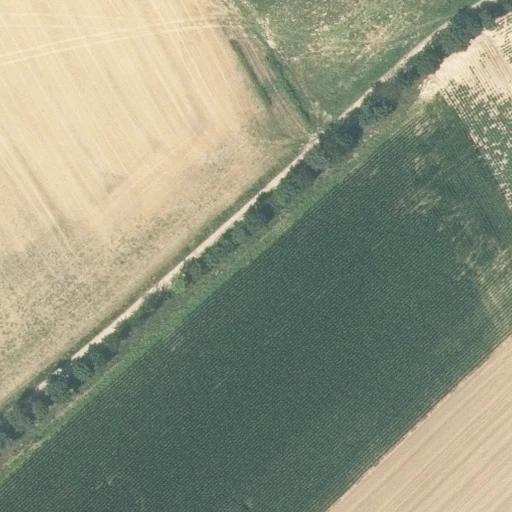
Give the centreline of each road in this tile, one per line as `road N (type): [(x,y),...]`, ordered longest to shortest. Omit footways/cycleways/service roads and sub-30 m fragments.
road 1 (track): [(0,427),(430,45),(497,0)]
road 2 (track): [(302,164),(207,0)]
